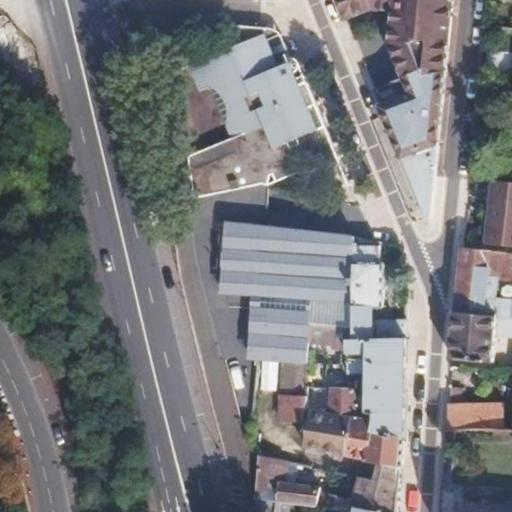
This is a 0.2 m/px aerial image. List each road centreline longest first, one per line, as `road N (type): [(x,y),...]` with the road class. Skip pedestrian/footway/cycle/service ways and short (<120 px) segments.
road 1 (unclassified): [(235,511),(234,449),(189,267),(161,31),(180,9),(314,17)]
road 2 (secondary): [(65,0),(188,507)]
road 3 (residential): [(468,0),(445,254),(426,285)]
road 4 (residential): [(314,17),(426,285)]
road 5 (residential): [(426,285),(433,318),(421,511)]
road 6 (tertiary): [(52,511),(39,455),(0,361)]
